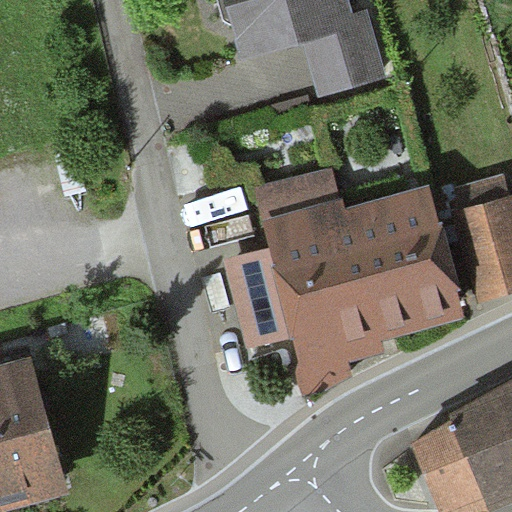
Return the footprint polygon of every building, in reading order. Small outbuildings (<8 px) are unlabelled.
[(348,18),(343,0),(202,0),(211,30),(230,25),(243,71),(305,54),(319,106),(388,87),(368,13),(348,18)] [(289,339),(304,401),(350,378),(346,363),(376,356),(372,343),(462,320),(455,294),(460,293),(444,233),(440,234),(427,186),(347,206),(336,170),(254,191),(269,251),(226,264),(248,350),(289,339)] [(511,295),(511,199),(511,200),(504,179),(459,192),(465,213),(450,217),(476,306),(511,295)] [(0,511),(25,511),(65,501),(32,365),(0,373),(0,511)] [(491,511),(511,504),(511,382),(447,416),(451,426),(486,511),(491,511)] [(486,511),(451,426),(410,449),(436,511),(486,511)]
